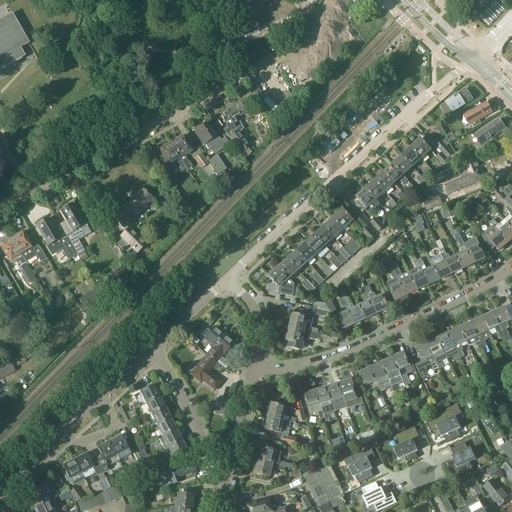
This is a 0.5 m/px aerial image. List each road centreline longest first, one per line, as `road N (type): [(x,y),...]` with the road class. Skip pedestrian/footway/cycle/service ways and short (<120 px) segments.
road 1 (residential): [(228,279),(468,62)]
road 2 (residential): [(0,207),(252,69)]
road 3 (residential): [(252,370),(335,358),(511,268)]
road 4 (residential): [(231,448),(203,439),(155,351)]
road 5 (primary): [(511,89),(417,0)]
